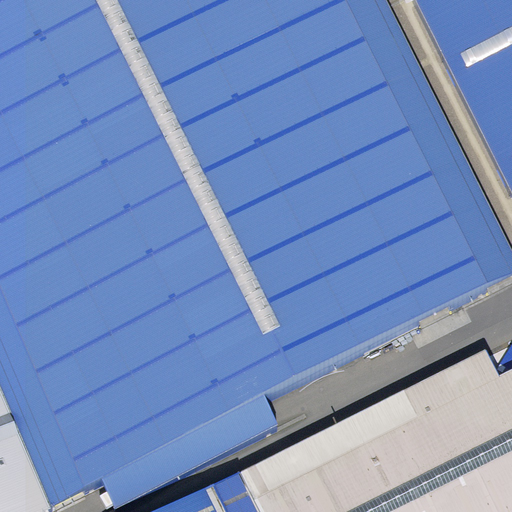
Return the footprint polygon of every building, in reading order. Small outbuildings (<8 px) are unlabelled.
[(0,0),(0,389),(52,508),(102,482),(263,397),(511,273),(511,250),(385,0),(0,0)] [(511,0),(415,0),(511,190),(511,0)] [(179,511),(511,511),(511,376),(500,383),(483,350),(179,511)] [(45,511),(52,508),(0,389),(0,511),(45,511)] [(277,423),(263,397),(102,482),(117,509),(277,423)]
